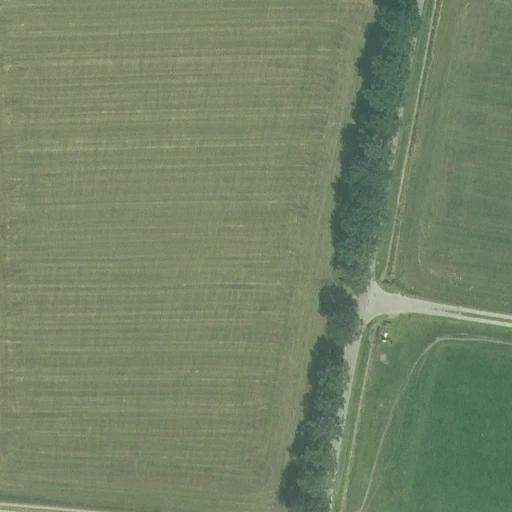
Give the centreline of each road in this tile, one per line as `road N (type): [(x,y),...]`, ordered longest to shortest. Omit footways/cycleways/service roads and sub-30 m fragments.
road 1 (unclassified): [(321,511),(417,0)]
road 2 (unknown): [(363,289),(511,313)]
